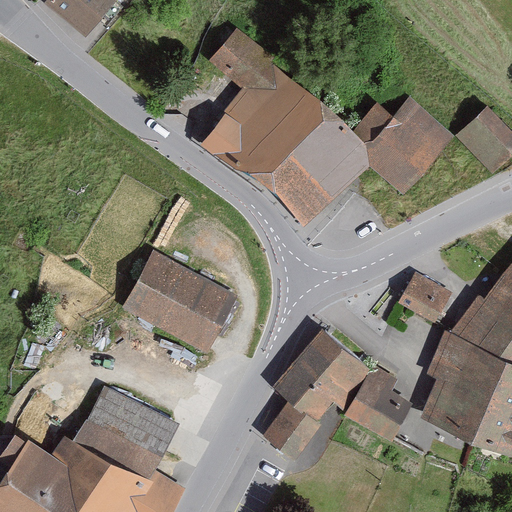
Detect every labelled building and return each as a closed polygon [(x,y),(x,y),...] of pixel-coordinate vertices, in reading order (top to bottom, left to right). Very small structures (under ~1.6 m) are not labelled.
[(52,0),(48,6),(91,41),(125,0),(52,0)] [(240,89),(199,138),(303,221),(366,164),(401,190),(455,131),(412,92),(388,110),(376,100),(354,129),(327,107),(236,25),(208,58),(240,89)] [(511,129),(490,108),(460,138),(498,174),(511,159),(511,129)] [(153,250),(123,306),(204,349),(234,293),(153,250)] [(435,375),(420,416),(511,453),(511,262),(484,297),(479,293),(450,331),(445,329),(428,373),(435,375)] [(414,270),(397,300),(435,322),(452,292),(414,270)] [(371,368),(322,329),(273,385),(288,401),(263,435),(296,461),(322,423),(318,420),(334,401),(345,414),(367,376),(371,368)] [(367,376),(345,414),(392,440),(414,402),(392,390),(399,378),(373,364),(371,368),(367,376)] [(0,511),(168,511),(183,486),(155,463),(178,420),(105,384),(89,416),(72,436),(61,433),(49,452),(23,434),(0,462),(0,511)]
